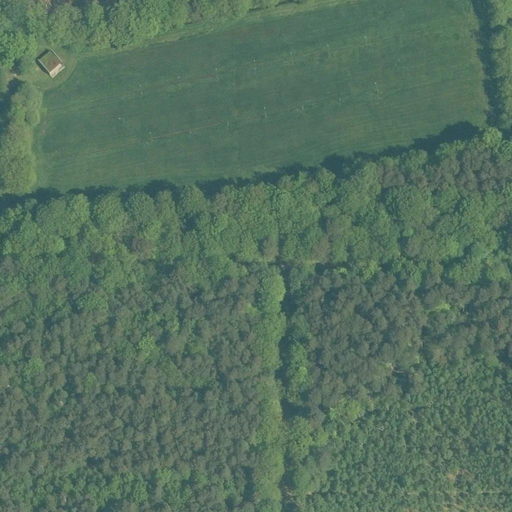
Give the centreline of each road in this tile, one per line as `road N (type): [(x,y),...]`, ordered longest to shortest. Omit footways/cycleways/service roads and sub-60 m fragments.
road 1 (track): [(511,270),(0,265)]
road 2 (track): [(280,269),(286,511)]
road 3 (track): [(0,248),(7,46)]
